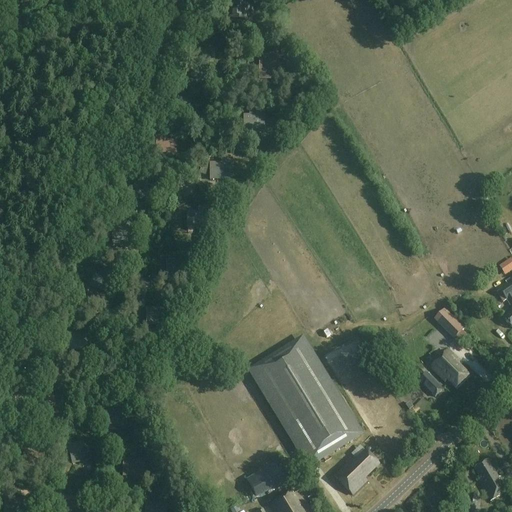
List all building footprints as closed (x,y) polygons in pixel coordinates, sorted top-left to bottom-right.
[(243,0),(232,0),(233,6),(231,6),(230,19),(252,20),(252,6),(243,6),(243,0)] [(214,58),(214,44),(194,44),(194,59),(214,58)] [(280,78),(280,64),(260,64),(260,78),(280,78)] [(180,92),(180,88),(169,89),(170,107),(190,106),(189,91),(180,92)] [(264,132),(264,111),(249,111),(249,117),(244,117),(244,132),(264,132)] [(176,153),(176,138),(157,139),(157,153),(176,153)] [(230,179),(230,165),(211,165),(211,179),(230,179)] [(154,200),(154,185),(135,185),(135,200),(154,200)] [(207,214),(188,214),(188,228),(207,228),(207,214)] [(133,232),(113,232),(113,246),(133,246),(133,232)] [(187,276),(187,262),(167,262),(167,276),(187,276)] [(111,276),(98,270),(91,286),(107,293),(113,281),(109,279),(111,276)] [(511,277),(510,279),(511,281),(511,283),(497,293),(504,303),(507,301),(511,308),(511,309),(511,311),(511,312),(504,320),(511,327),(511,277)] [(167,324),(166,310),(147,310),(147,324),(167,324)] [(459,323),(448,333),(454,340),(465,329),(459,323)] [(86,336),(66,335),(66,350),(85,350),(86,336)] [(360,431),(303,338),(248,372),(305,465),(360,431)] [(458,360),(449,351),(432,369),(445,382),(448,379),(457,388),(469,376),(458,366),(458,360)] [(429,378),(423,384),(436,396),(441,391),(429,378)] [(421,392),(413,399),(422,411),(430,404),(421,392)] [(62,398),(43,398),(42,412),(62,413),(62,398)] [(126,410),(106,409),(106,424),(126,424),(126,410)] [(71,446),(70,443),(65,444),(67,452),(70,451),(73,464),(91,460),(88,447),(84,448),(84,443),(71,446)] [(44,452),(24,452),(24,466),(43,467),(44,452)] [(378,465),(366,452),(356,461),(354,459),(350,463),(350,462),(335,477),(353,495),(367,482),(364,479),(378,465)] [(143,461),(124,461),(124,475),(143,475),(143,461)] [(499,479),(489,462),(475,470),(481,480),(479,481),(491,502),(509,491),(501,478),(499,479)] [(285,482),(278,469),(250,485),(257,498),(285,482)] [(303,511),(293,493),(281,500),(288,511),(303,511)] [(466,511),(475,511),(477,502),(478,495),(469,494),(468,501),(466,511)] [(288,511),(281,500),(270,506),(273,511),(288,511)] [(24,511),(25,502),(5,502),(5,511),(24,511)]
